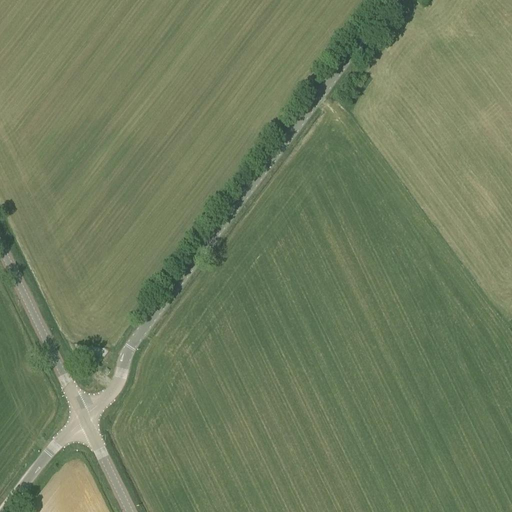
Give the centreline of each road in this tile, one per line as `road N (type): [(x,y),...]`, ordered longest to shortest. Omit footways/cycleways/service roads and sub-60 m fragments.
road 1 (unclassified): [(84,418),(108,397),(130,349),(393,0)]
road 2 (secondary): [(84,418),(0,246)]
road 3 (unclassified): [(5,511),(84,418)]
